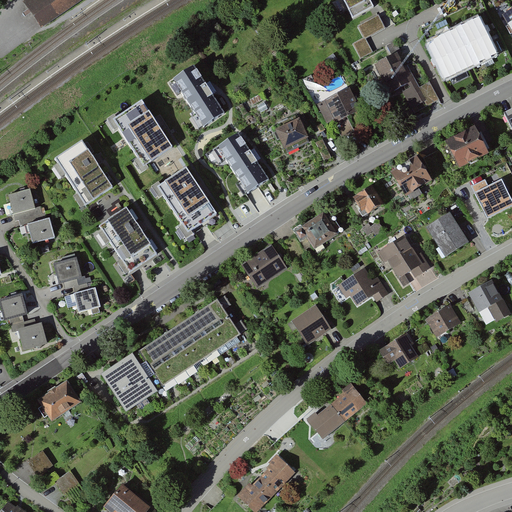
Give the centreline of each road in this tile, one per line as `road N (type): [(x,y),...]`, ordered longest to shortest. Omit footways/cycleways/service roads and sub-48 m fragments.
road 1 (residential): [(511,86),(301,202),(0,405)]
road 2 (residential): [(183,511),(248,439),(346,353),(511,250)]
